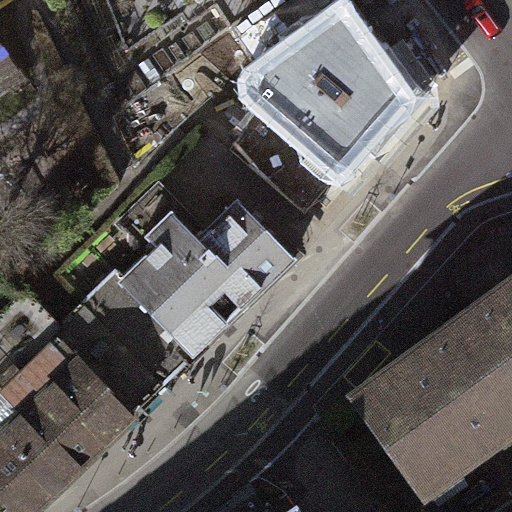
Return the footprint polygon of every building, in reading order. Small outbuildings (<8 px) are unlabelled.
[(264,76),(225,142),(312,216),(412,100),(339,0),(233,0),(223,8),(264,76)] [(0,96),(20,90),(0,25),(0,96)] [(299,254),(239,195),(198,232),(173,211),(148,231),(155,239),(118,271),(197,356),(299,254)] [(485,302),(343,402),(423,511),(511,450),(511,235),(462,268),(485,302)] [(0,502),(9,511),(31,511),(197,356),(118,271),(67,321),(4,374),(0,376),(0,502)] [(0,320),(0,370),(4,374),(67,321),(34,290),(0,320)]
